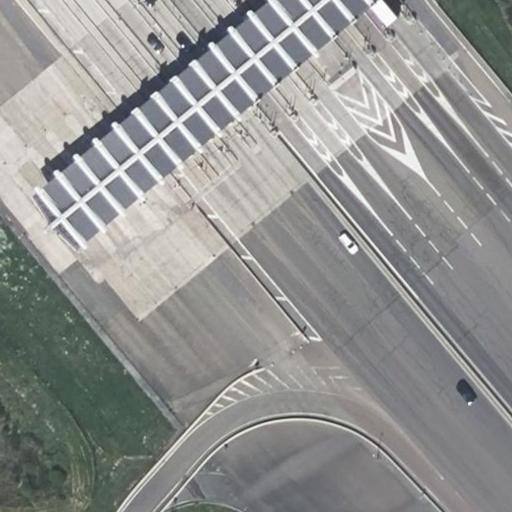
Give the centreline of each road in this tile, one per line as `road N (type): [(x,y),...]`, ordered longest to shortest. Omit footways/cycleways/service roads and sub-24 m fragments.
road 1 (motorway): [(86,0),(168,108),(511,506)]
road 2 (motorway): [(511,277),(275,0)]
